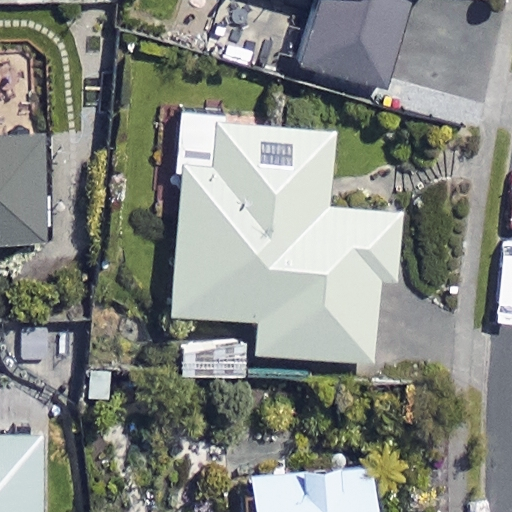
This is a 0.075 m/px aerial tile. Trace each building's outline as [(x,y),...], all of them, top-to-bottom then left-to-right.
[(303,0),(288,55),(375,80),(397,0),(303,0)] [(241,368),(243,341),(361,352),(369,268),(391,270),(397,205),(319,198),(326,122),(216,111),(217,101),(164,96),(159,155),(169,156),(155,300),(178,302),(172,361),(241,368)] [(0,234),(37,234),(36,128),(0,128),(0,234)] [(0,511),(30,511),(33,425),(0,424),(0,511)] [(362,511),(359,453),(233,460),(236,511),(362,511)]
